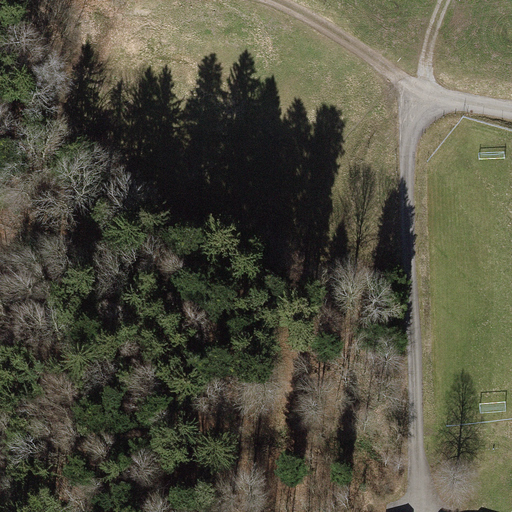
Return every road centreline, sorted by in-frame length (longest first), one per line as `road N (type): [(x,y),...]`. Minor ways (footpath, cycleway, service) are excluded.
road 1 (residential): [(511,113),(449,104),(420,114),(407,146),(425,511)]
road 2 (track): [(451,0),(429,55),(420,114),(398,80),(263,0)]
